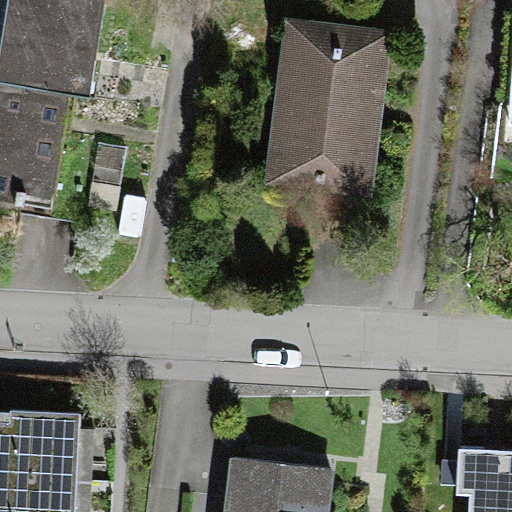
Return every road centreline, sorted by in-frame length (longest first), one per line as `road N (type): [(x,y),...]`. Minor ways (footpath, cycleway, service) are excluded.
road 1 (residential): [(511,348),(0,322)]
road 2 (unknown): [(452,0),(409,343)]
